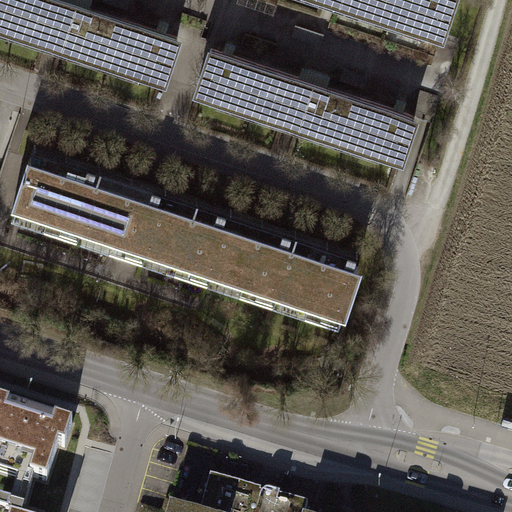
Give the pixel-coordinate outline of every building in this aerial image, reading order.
[(182,31),(86,0),(0,0),(0,24),(166,79),(182,31)] [(457,0),(338,0),(446,35),(457,0)] [(421,110),(210,41),(194,88),(405,157),(421,110)] [(364,261),(27,150),(11,201),(347,312),(364,261)] [(65,447),(73,422),(8,401),(0,424),(0,473),(33,484),(35,479),(46,482),(59,444),(65,447)] [(511,419),(503,417),(501,423),(511,426),(511,419)] [(201,511),(191,511),(171,506),(168,511),(307,511),(310,504),(280,496),(281,494),(244,483),(243,485),(212,477),(201,511)]
